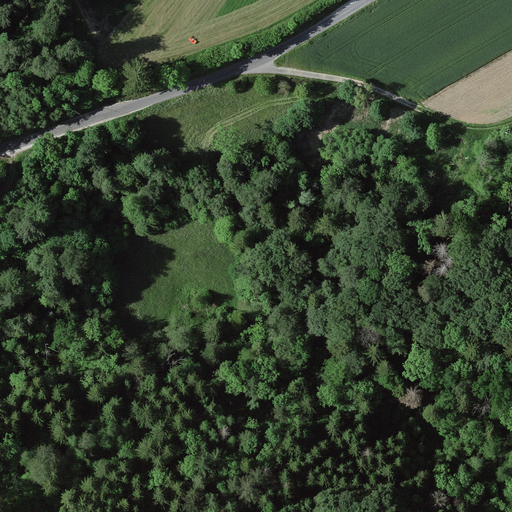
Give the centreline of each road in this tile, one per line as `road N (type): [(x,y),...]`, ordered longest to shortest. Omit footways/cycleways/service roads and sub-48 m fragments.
road 1 (tertiary): [(0,147),(228,72),(366,0)]
road 2 (track): [(258,59),(276,70),(353,80),(453,124),(511,123)]
road 3 (track): [(267,511),(334,495),(511,500)]
road 4 (track): [(127,511),(138,443),(116,376),(134,319)]
